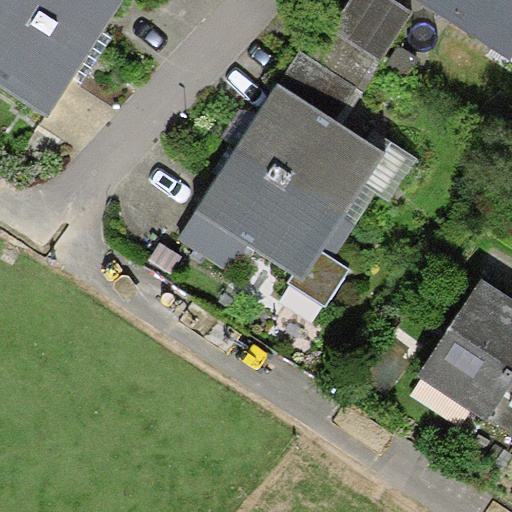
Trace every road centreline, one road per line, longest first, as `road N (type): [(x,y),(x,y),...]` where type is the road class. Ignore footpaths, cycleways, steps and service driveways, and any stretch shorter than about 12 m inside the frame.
road 1 (residential): [(42,235),(463,511)]
road 2 (residential): [(260,0),(42,235)]
